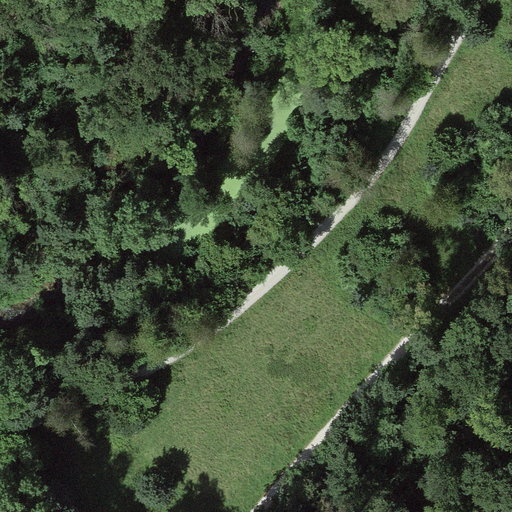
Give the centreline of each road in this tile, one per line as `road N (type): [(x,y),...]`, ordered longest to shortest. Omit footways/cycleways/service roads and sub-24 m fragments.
road 1 (track): [(0,431),(73,405),(167,354),(293,257),(396,134),(473,0)]
road 2 (track): [(511,234),(286,483),(250,511)]
